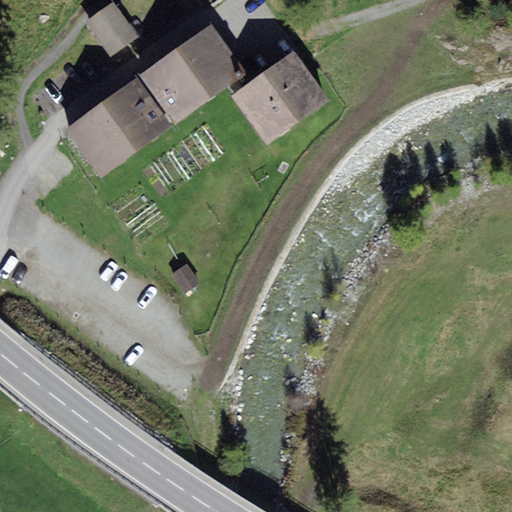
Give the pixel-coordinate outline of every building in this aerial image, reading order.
[(114,2),(87,22),(113,56),(139,36),(114,2)] [(212,24),(141,76),(176,124),(247,73),(212,24)] [(293,51),(232,96),(269,146),(330,100),(293,51)] [(138,78),(67,129),(101,177),(172,125),(138,78)] [(201,283),(187,265),(172,275),(186,294),(201,283)]
